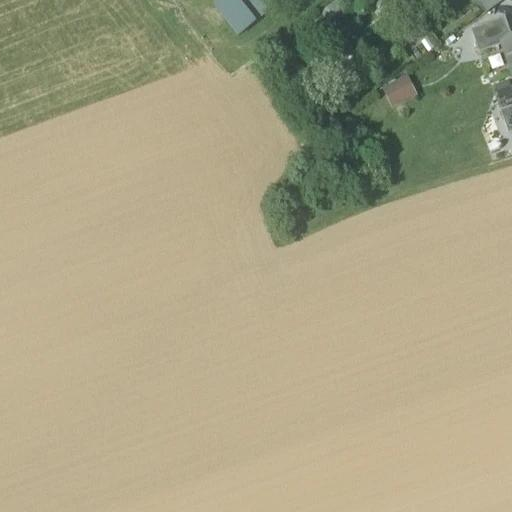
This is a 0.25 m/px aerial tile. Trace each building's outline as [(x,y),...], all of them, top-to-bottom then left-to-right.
[(240,39),(258,25),(237,0),(221,0),(213,7),(240,39)] [(238,0),(257,22),(263,17),(248,0),(238,0)] [(270,0),(250,0),(265,17),(277,7),(270,0)] [(391,2),(389,0),(373,0),(380,10),(391,2)] [(511,40),(505,20),(471,32),(479,56),(503,47),(503,46),(511,42),(511,40)] [(511,42),(503,46),(503,47),(511,71),(511,42)] [(383,87),(390,108),(417,99),(411,78),(383,87)] [(511,109),(500,113),(509,137),(511,135),(511,109)]
